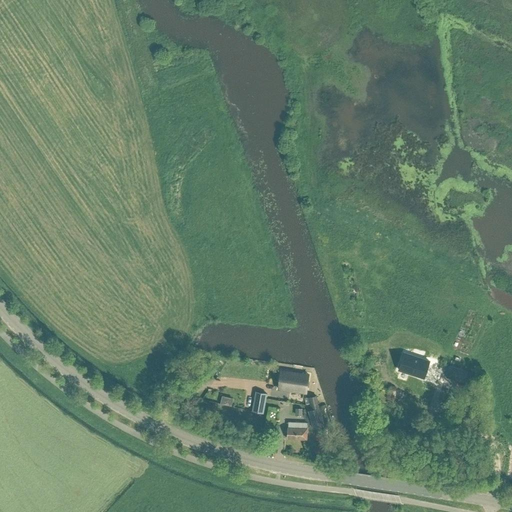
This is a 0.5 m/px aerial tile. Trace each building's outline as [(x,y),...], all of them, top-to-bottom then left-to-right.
[(42,339),(44,331),(36,329),(33,336),(42,339)] [(399,369),(424,377),(429,360),(404,352),(399,369)] [(71,364),(78,365),(79,358),(72,357),(71,364)] [(450,365),(446,377),(463,382),(467,371),(450,365)] [(312,378),(284,376),(283,394),(311,396),(312,378)] [(267,394),(256,391),(252,411),(263,413),(267,394)] [(231,406),(233,398),(222,395),(220,403),(231,406)] [(312,408),(319,406),(316,395),(309,397),(312,408)] [(319,408),(308,411),(313,428),(324,425),(319,408)] [(288,438),(307,439),(308,423),(288,422),(288,438)]
